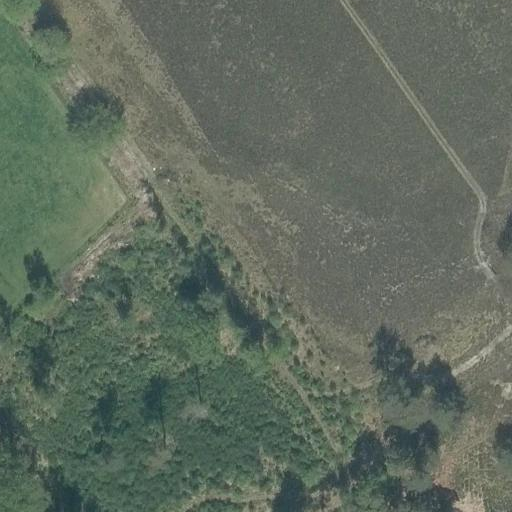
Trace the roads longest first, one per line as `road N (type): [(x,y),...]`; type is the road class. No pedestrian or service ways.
road 1 (track): [(435,385),(396,375),(284,399),(252,313),(197,253),(29,0)]
road 2 (track): [(511,329),(311,493),(220,496),(184,511)]
road 3 (track): [(511,324),(475,251),(476,188),(341,0)]
